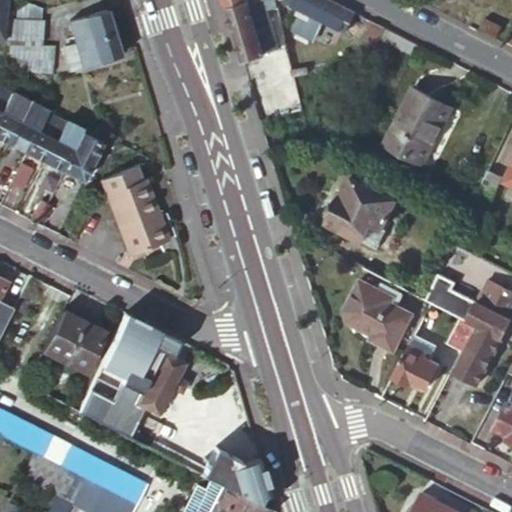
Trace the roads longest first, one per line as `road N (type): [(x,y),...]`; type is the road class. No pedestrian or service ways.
road 1 (residential): [(0,230),(203,332),(272,326)]
road 2 (secondary): [(193,82),(272,326)]
road 3 (residential): [(511,493),(379,425),(306,437)]
road 4 (residential): [(511,67),(379,0)]
